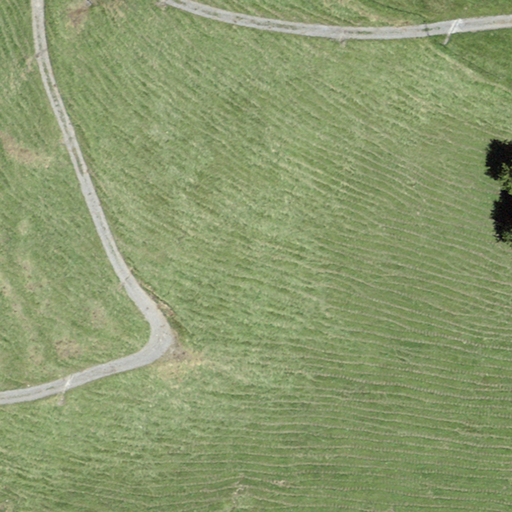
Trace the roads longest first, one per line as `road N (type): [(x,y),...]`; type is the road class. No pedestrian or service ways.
road 1 (track): [(0,394),(43,391),(149,352),(158,341),(148,300),(101,229),(48,80),(35,0)]
road 2 (track): [(166,0),(290,31),(359,34),(511,21)]
